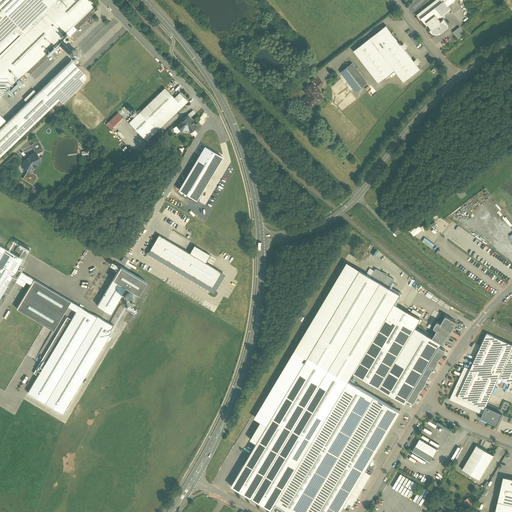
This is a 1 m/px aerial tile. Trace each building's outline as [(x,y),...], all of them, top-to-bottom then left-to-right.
[(0,0),(0,54),(56,0),(0,0)] [(56,0),(0,54),(0,96),(26,71),(90,10),(95,5),(90,0),(56,0)] [(449,0),(436,0),(417,15),(420,20),(421,19),(427,26),(428,25),(432,29),(430,30),(433,32),(435,33),(437,33),(439,33),(441,32),(448,26),(443,20),(441,22),(436,15),(451,3),(449,0)] [(90,10),(26,71),(30,75),(93,14),(90,10)] [(386,26),(353,51),(378,83),(394,71),(403,82),(420,70),(400,44),(401,44),(400,42),(399,42),(386,26),(386,25),(385,26),(386,26)] [(459,39),(466,34),(462,27),(455,31),(459,39)] [(75,51),(74,50),(73,50),(73,51),(72,51),(71,52),(71,53),(70,53),(70,54),(70,55),(70,56),(71,57),(72,58),(73,59),(74,59),(76,59),(76,58),(77,58),(78,57),(78,56),(78,55),(78,53),(78,52),(77,52),(77,51),(76,51),(75,51)] [(71,60),(0,128),(0,156),(59,100),(81,78),(84,75),(85,74),(71,60)] [(366,84),(351,64),(342,72),(357,91),(366,84)] [(317,76),(311,80),(314,83),(317,86),(322,82),(317,76)] [(81,78),(59,100),(62,103),(84,82),(81,78)] [(20,80),(7,92),(10,94),(22,82),(20,80)] [(314,83),(310,86),(308,85),(307,87),(306,88),(307,90),(307,91),(306,92),(310,98),(306,101),(311,107),(323,98),(317,91),(319,90),(317,86),(314,83)] [(165,88),(128,123),(146,141),(188,101),(180,93),(174,98),(165,88)] [(118,113),(108,122),(114,128),(124,119),(118,113)] [(189,116),(177,125),(181,130),(184,128),(185,130),(187,130),(188,129),(191,132),(194,129),(197,127),(195,125),(189,116)] [(199,122),(195,125),(197,127),(194,129),(197,133),(202,126),(199,122)] [(39,141),(31,145),(35,153),(36,153),(37,154),(44,150),(39,141)] [(182,190),(201,200),(225,155),(207,145),(182,190)] [(35,153),(29,156),(25,160),(22,166),(28,170),(31,172),(35,166),(39,164),(40,161),(37,154),(36,153),(35,153)] [(31,172),(28,170),(22,179),(32,186),(37,179),(36,175),(31,172)] [(459,199),(466,195),(462,189),(456,192),(459,199)] [(158,235),(150,250),(212,287),(221,273),(205,263),(210,255),(194,246),(190,254),(158,235)] [(0,245),(0,307),(18,277),(31,285),(17,309),(53,330),(68,306),(76,311),(71,320),(67,317),(34,373),(38,376),(28,393),(62,413),(114,327),(97,316),(96,317),(21,272),(24,267),(20,264),(23,259),(0,245)] [(318,340),(359,270),(346,262),(295,349),(308,357),(318,340)] [(120,267),(97,306),(110,313),(126,288),(139,295),(147,282),(120,267)] [(387,276),(382,273),(382,272),(380,271),(379,270),(378,270),(376,269),(375,269),(374,270),(374,271),(372,275),(372,274),(371,275),(372,275),(371,276),(390,288),(390,286),(391,286),(393,282),(394,280),(394,279),(392,278),(391,277),(390,277),(388,275),(387,276)] [(371,276),(359,270),(318,340),(308,357),(348,380),(352,373),(405,403),(407,399),(420,377),(425,368),(437,347),(442,340),(416,324),(421,316),(396,301),(400,294),(390,288),(371,276)] [(131,293),(130,293),(129,293),(128,293),(127,294),(126,295),(126,296),(125,297),(126,298),(126,299),(127,300),(128,301),(129,301),(130,301),(131,301),(132,301),(132,300),(133,300),(133,299),(134,298),(134,297),(134,296),(133,295),(133,294),(132,294),(132,293),(131,293)] [(447,312),(442,320),(438,318),(434,324),(438,326),(433,334),(444,340),(457,318),(447,312)] [(464,367),(449,400),(482,415),(486,406),(499,378),(511,349),(511,344),(486,333),(470,369),(464,367)] [(444,351),(437,347),(425,368),(432,371),(437,364),(435,363),(438,358),(440,359),(444,351)] [(511,349),(499,378),(511,383),(511,349)] [(348,380),(308,357),(231,486),(271,510),(275,503),(289,511),(339,511),(346,502),(364,471),(400,411),(348,380)] [(420,377),(407,399),(413,403),(427,381),(420,377)] [(486,406),(482,415),(480,418),(496,426),(502,413),(486,406)] [(437,449),(419,439),(412,451),(430,462),(437,449)] [(494,455),(476,445),(462,470),(479,480),(494,455)] [(364,471),(346,502),(352,506),(370,475),(364,471)] [(511,511),(511,478),(503,477),(495,511),(511,511)] [(464,502),(469,507),(473,503),(469,497),(464,502)]
